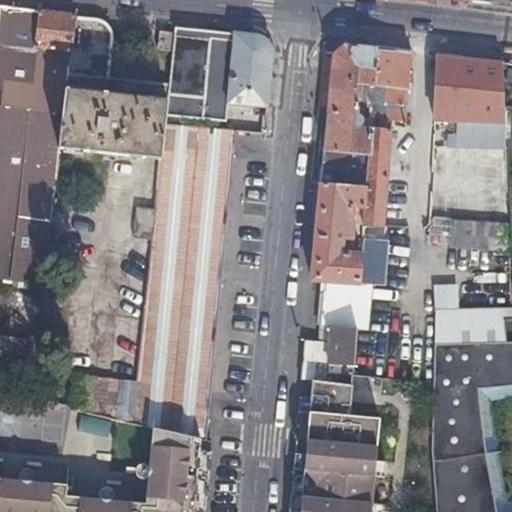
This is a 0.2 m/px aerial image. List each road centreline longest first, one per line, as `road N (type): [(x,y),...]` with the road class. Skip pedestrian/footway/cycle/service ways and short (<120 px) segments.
road 1 (residential): [(255,511),(297,53),(308,12)]
road 2 (secondary): [(308,12),(511,34)]
